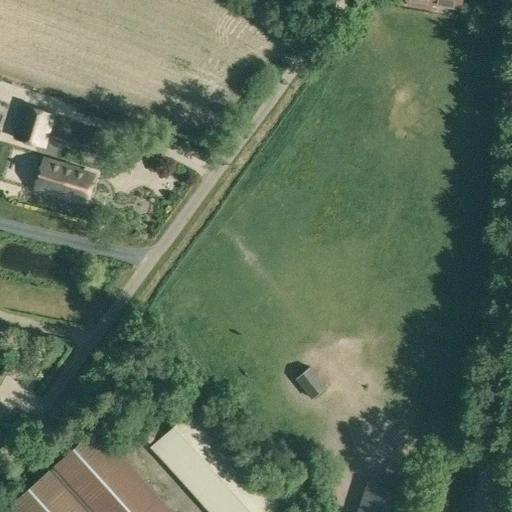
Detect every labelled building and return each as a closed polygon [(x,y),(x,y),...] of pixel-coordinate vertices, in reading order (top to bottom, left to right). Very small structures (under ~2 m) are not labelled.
[(433,4),(462,9),(462,0),(406,0),(406,3),(408,3),(408,5),(432,9),(433,4)] [(497,35),(495,0),(482,0),(475,0),(476,35),(497,35)] [(47,148),(57,114),(23,104),(13,138),(47,148)] [(64,170),(57,168),(58,163),(46,159),(41,174),(38,173),(34,187),(70,199),(71,197),(87,202),(95,175),(79,170),(79,169),(66,165),(64,170)] [(211,511),(295,511),(199,405),(152,446),(211,511)] [(9,509),(11,511),(173,511),(98,429),(9,509)] [(400,511),(407,494),(369,482),(358,511),(400,511)]
